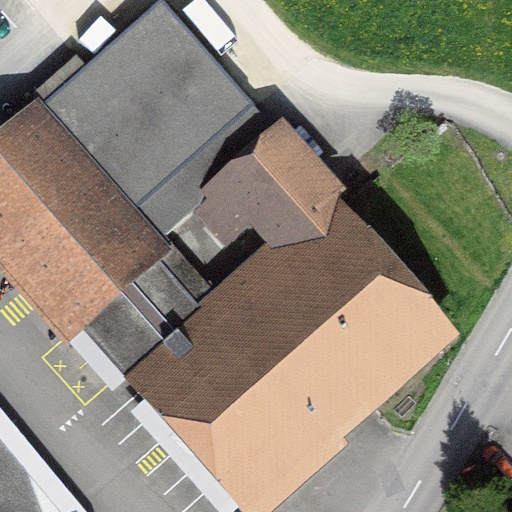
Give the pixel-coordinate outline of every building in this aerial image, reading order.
[(111,394),(125,382),(203,314),(199,309),(214,296),(267,250),(248,228),(223,250),(193,216),(207,203),(201,196),(273,134),(161,6),(42,109),(171,257),(69,346),(111,394)] [(87,33),(104,48),(124,25),(107,10),(87,33)] [(37,103),(0,135),(0,276),(65,350),(69,346),(171,257),(42,109),(37,103)] [(267,250),(214,296),(343,444),(460,342),(339,204),(347,197),(284,124),(273,134),(201,196),(207,203),(193,216),(223,250),(248,228),(267,250)] [(343,444),(214,296),(199,309),(203,314),(125,382),(143,403),(130,415),(215,511),(234,511),(238,510),(239,511),(278,511),(349,450),(343,444)] [(0,511),(83,511),(0,412),(0,511)]
